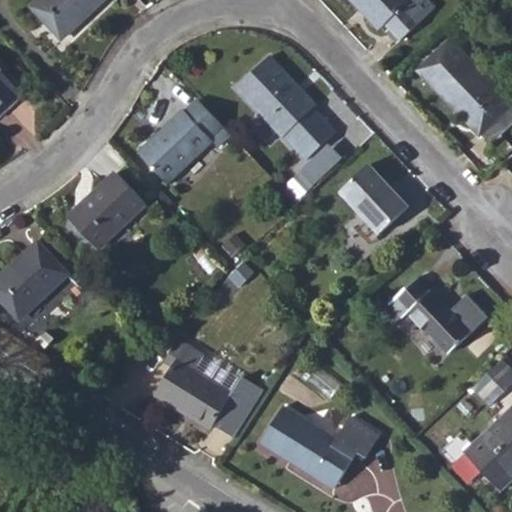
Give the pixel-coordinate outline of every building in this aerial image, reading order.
[(109,0),(49,0),(34,15),(65,47),(111,2),(109,0)] [(352,0),(377,27),(386,18),(402,35),(435,5),(431,0),(352,0)] [(511,94),(456,35),(422,67),(482,130),(511,101),(511,94)] [(267,58),(239,85),(293,144),(322,117),(267,58)] [(0,120),(11,110),(16,116),(30,103),(9,81),(12,79),(0,65),(0,120)] [(0,123),(4,127),(16,116),(11,110),(0,120),(0,123)] [(232,154),(243,144),(214,114),(203,124),(201,121),(155,164),(181,191),(226,148),(232,154)] [(373,165),(341,194),(379,236),(411,208),(373,165)] [(131,186),(82,230),(109,261),(158,217),(131,186)] [(79,287),(51,258),(7,300),(35,329),(79,287)] [(394,302),(411,320),(425,334),(430,329),(450,350),(470,330),(419,277),(394,302)] [(400,331),(411,320),(394,302),(382,313),(400,331)] [(196,356),(171,338),(156,359),(164,365),(145,392),(197,429),(200,425),(221,439),(252,395),(231,380),(220,395),(185,370),(196,356)] [(511,372),(501,361),(472,388),(490,407),(511,386),(511,372)] [(254,431),(330,480),(350,448),(359,454),(374,430),(346,412),(334,431),(277,395),(254,431)] [(511,412),(468,455),(505,493),(511,485),(511,412)]
